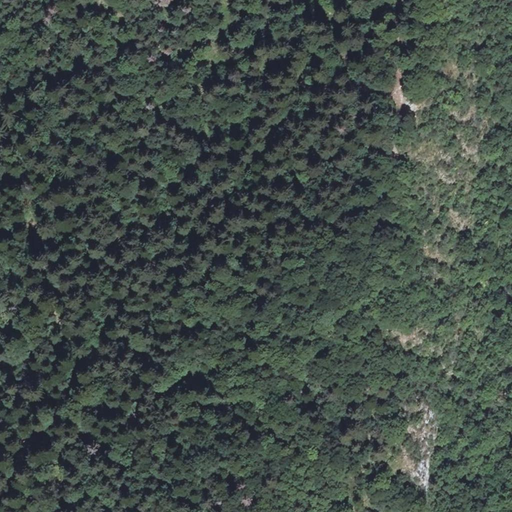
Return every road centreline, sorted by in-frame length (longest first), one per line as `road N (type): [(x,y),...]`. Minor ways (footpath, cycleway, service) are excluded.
road 1 (track): [(0,492),(141,289),(312,84),(404,80)]
road 2 (track): [(280,511),(295,446),(391,171),(404,80)]
